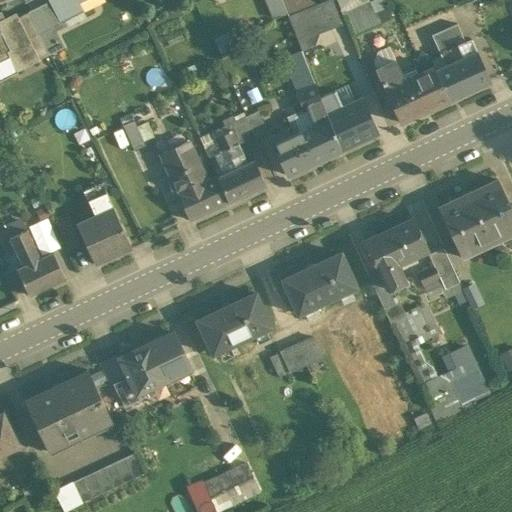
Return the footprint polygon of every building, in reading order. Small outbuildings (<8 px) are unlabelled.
[(51,0),(43,4),(54,26),(80,13),(74,1),(77,0),(51,0)] [(332,0),(331,0),(288,17),(302,51),(314,46),(318,33),(319,32),(342,23),(332,0)] [(385,0),(373,0),(369,2),(379,24),(393,18),(385,0)] [(379,24),(369,2),(347,11),(357,34),(379,24)] [(43,4),(29,11),(40,33),(54,26),(43,4)] [(40,33),(29,11),(19,16),(18,17),(39,59),(50,54),(40,33)] [(0,57),(10,53),(18,70),(39,59),(18,17),(19,16),(17,13),(0,21),(0,57)] [(457,24),(432,35),(437,47),(462,35),(457,24)] [(65,47),(54,26),(40,33),(50,54),(65,47)] [(462,35),(437,47),(446,66),(477,52),(471,40),(465,42),(462,35)] [(379,52),(374,60),(378,70),(396,62),(389,47),(379,52)] [(302,51),(286,57),(292,71),(307,65),(302,51)] [(477,52),(446,66),(435,71),(449,100),(490,81),(477,52)] [(348,58),(319,71),(335,111),(364,98),(348,58)] [(402,75),(396,62),(378,70),(383,81),(382,82),(385,89),(400,122),(419,113),(405,80),(402,75)] [(292,71),(289,73),(296,92),(315,84),(307,65),(292,71)] [(405,80),(419,113),(449,100),(435,71),(434,67),(405,80)] [(317,123),(272,144),(286,175),(341,150),(341,149),(327,115),(315,84),(296,92),(304,110),(311,107),(317,123)] [(335,111),(327,115),(341,149),(382,131),(366,97),(335,111)] [(259,112),(247,118),(255,137),(268,131),(259,112)] [(255,137),(247,118),(236,123),(244,142),(255,137)] [(133,119),(123,124),(134,150),(145,145),(133,119)] [(232,132),(216,140),(221,151),(209,157),(217,176),(218,177),(247,164),(232,132)] [(191,145),(162,158),(178,194),(207,180),(191,145)] [(247,164),(218,177),(229,202),(266,185),(254,160),(247,164)] [(207,180),(178,194),(190,220),(229,202),(218,177),(217,176),(207,180)] [(468,192),(492,241),(511,231),(511,205),(499,178),(468,192)] [(106,191),(113,206),(103,182),(84,190),(95,214),(89,199),(106,191)] [(106,191),(89,199),(95,214),(76,223),(95,264),(132,247),(113,206),(106,191)] [(492,241),(468,192),(439,206),(462,255),(492,241)] [(81,244),(68,215),(56,220),(69,249),(81,244)] [(413,219),(378,236),(392,266),(398,263),(426,250),(427,249),(413,219)] [(7,228),(0,231),(0,237),(9,256),(9,257),(17,253),(10,238),(11,237),(7,228)] [(11,237),(10,238),(17,253),(23,266),(41,258),(28,229),(11,237)] [(392,266),(378,236),(366,242),(380,271),(388,288),(388,287),(406,279),(398,263),(392,266)] [(455,271),(444,247),(429,254),(427,249),(426,250),(434,266),(440,278),(455,271)] [(358,285),(342,252),(313,266),(328,298),(358,285)] [(17,253),(9,257),(9,256),(6,257),(13,271),(17,269),(23,266),(17,253)] [(23,266),(17,269),(26,288),(29,294),(65,278),(53,253),(23,266)] [(328,298),(313,266),(284,279),(299,312),(328,298)] [(434,266),(418,273),(423,285),(440,278),(434,266)] [(13,271),(5,275),(13,294),(26,288),(17,269),(13,271)] [(388,288),(380,271),(369,276),(384,309),(396,303),(391,292),(388,287),(388,288)] [(455,271),(440,278),(445,288),(460,282),(455,271)] [(406,279),(388,287),(391,292),(408,284),(406,279)] [(474,285),(464,290),(470,304),(481,299),(474,285)] [(270,324),(255,293),(226,306),(242,338),(270,324)] [(242,338),(226,306),(198,320),(213,352),(242,338)] [(390,322),(399,340),(417,332),(409,314),(390,322)] [(150,340),(169,379),(191,367),(174,331),(163,336),(162,334),(150,340)] [(312,336),(279,351),(289,372),(322,356),(312,336)] [(145,345),(120,358),(129,377),(137,393),(139,393),(169,379),(150,340),(145,343),(145,345)] [(511,350),(501,356),(507,367),(511,364),(511,350)] [(279,376),(289,372),(279,351),(270,356),(279,376)] [(88,371),(27,400),(26,396),(24,397),(49,451),(51,450),(50,448),(110,420),(112,422),(113,421),(88,367),(86,368),(88,371)] [(430,407),(437,421),(469,404),(455,376),(446,381),(437,376),(424,382),(434,404),(430,407)] [(129,377),(118,381),(129,404),(141,397),(139,393),(137,393),(129,377)] [(0,457),(18,449),(4,416),(0,417),(0,457)] [(133,452),(71,481),(81,501),(143,472),(133,452)] [(245,462),(203,482),(216,510),(258,490),(245,462)] [(203,482),(190,487),(201,511),(210,511),(216,510),(203,482)] [(170,497),(175,511),(191,511),(184,491),(170,497)]
